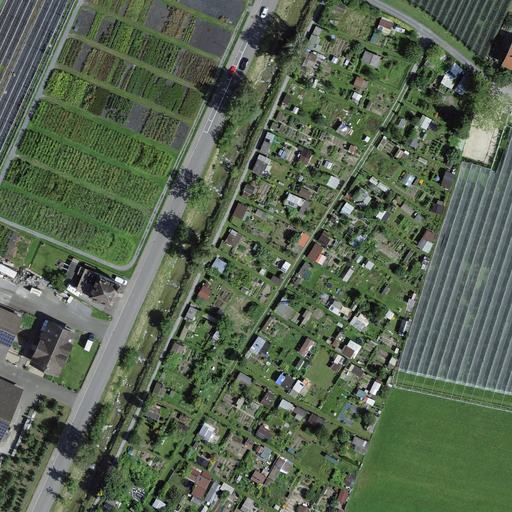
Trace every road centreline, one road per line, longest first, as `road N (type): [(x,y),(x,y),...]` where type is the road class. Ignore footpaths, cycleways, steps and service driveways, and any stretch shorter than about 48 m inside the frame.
road 1 (tertiary): [(270,0),(40,511)]
road 2 (track): [(147,511),(381,137),(431,34)]
road 3 (track): [(369,0),(511,93)]
road 4 (unknown): [(66,33),(216,97)]
